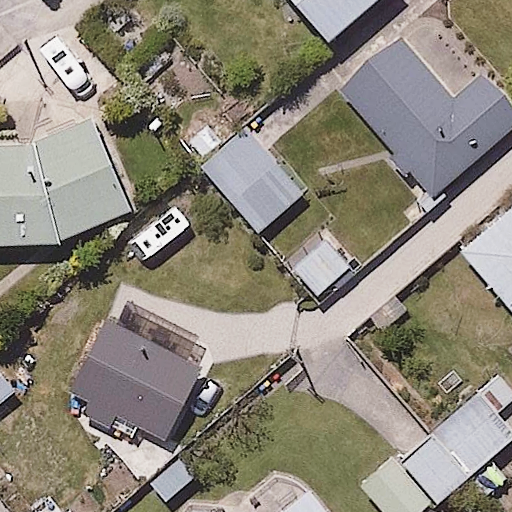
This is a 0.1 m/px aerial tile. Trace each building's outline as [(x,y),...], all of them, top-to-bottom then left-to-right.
[(362,0),(305,0),(331,28),(362,0)] [(400,24),(341,73),(437,188),(511,125),(511,92),(482,56),(449,83),(400,24)] [(41,126),(0,129),(0,229),(50,225),(129,191),(92,104),(41,126)] [(204,114),(181,132),(280,255),(329,215),(251,119),(226,140),(204,114)] [(511,195),(459,243),(511,302),(511,195)] [(353,265),(324,229),(289,258),(319,293),(353,265)] [(169,343),(112,310),(74,374),(89,382),(72,413),(105,432),(113,418),(155,442),(187,386),(201,394),(223,356),(177,329),(169,343)] [(0,396),(19,380),(0,358),(0,396)] [(432,416),(357,480),(384,511),(404,511),(432,488),(439,497),(511,433),(511,408),(490,383),(440,426),(432,416)] [(329,511),(306,468),(225,511),(170,510),(170,511),(329,511)]
